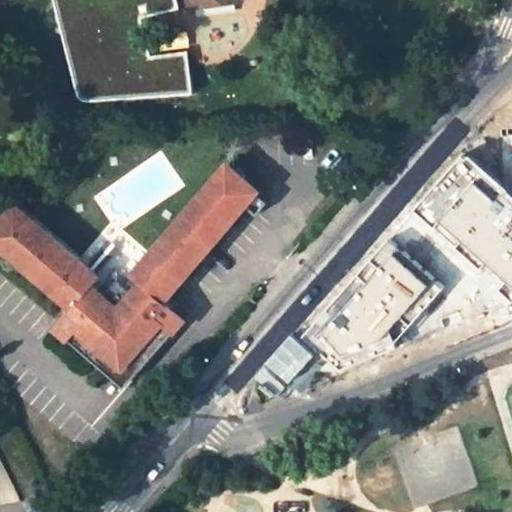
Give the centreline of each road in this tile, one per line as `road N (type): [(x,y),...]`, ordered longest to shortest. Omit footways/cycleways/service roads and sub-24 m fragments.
road 1 (secondary): [(511,52),(200,415)]
road 2 (unknown): [(0,319),(115,421),(132,415),(268,254),(310,287)]
road 3 (residential): [(200,415),(264,424),(511,326)]
road 4 (secondary): [(200,415),(116,511)]
